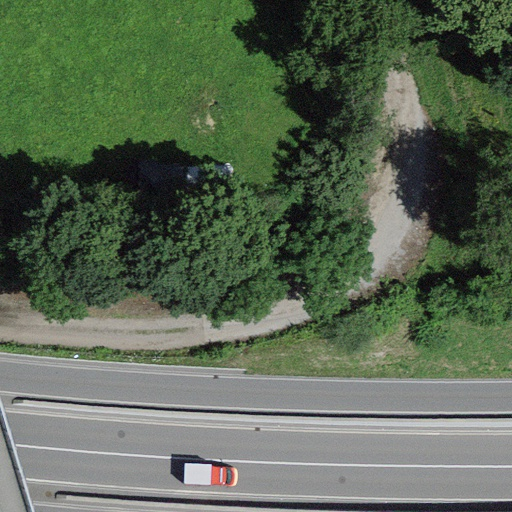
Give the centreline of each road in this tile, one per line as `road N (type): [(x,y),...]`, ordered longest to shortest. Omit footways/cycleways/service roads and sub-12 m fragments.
road 1 (track): [(0,322),(163,327),(277,312),(351,277),(393,229),(408,182),(410,127),(377,0)]
road 2 (secondary): [(0,442),(236,461),(511,466)]
road 3 (primary): [(511,397),(237,393),(0,374)]
